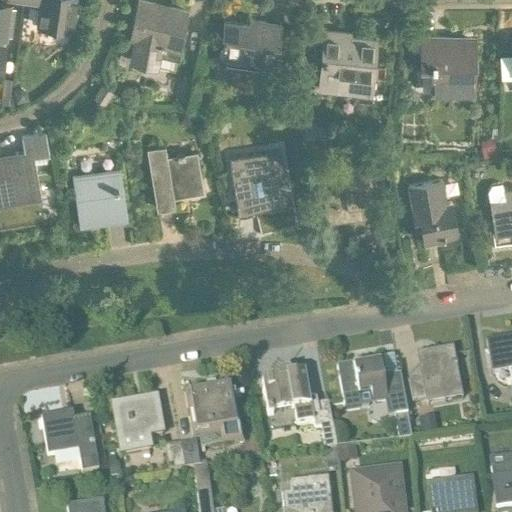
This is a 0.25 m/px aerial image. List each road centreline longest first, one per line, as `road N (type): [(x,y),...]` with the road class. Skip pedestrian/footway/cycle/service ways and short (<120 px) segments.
road 1 (residential): [(0,289),(142,257),(272,254),(344,266),(368,279),(384,318)]
road 2 (residential): [(0,384),(384,318)]
road 3 (residential): [(0,128),(75,85),(105,0)]
road 4 (residential): [(384,318),(511,294)]
